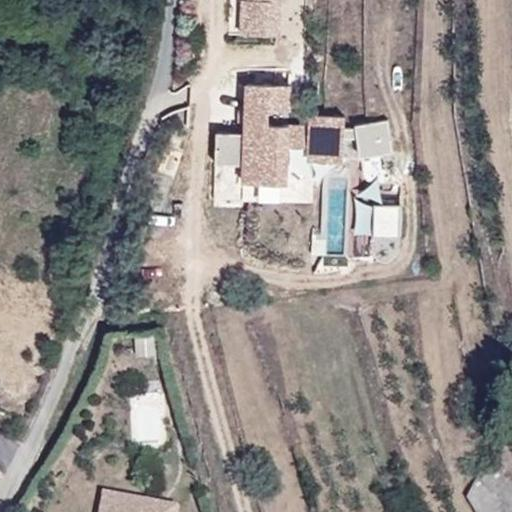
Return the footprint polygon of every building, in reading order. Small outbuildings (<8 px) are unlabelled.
[(289,2),(289,0),(243,0),(242,33),(280,35),(282,1),(289,2)] [(393,151),(388,119),(356,123),(356,127),(346,127),(346,116),(311,115),(310,127),(288,127),(289,83),(246,83),(246,131),(217,130),(217,162),(245,162),(245,179),(287,179),(288,146),(310,147),(310,158),(344,159),(345,137),(358,137),(360,156),(393,151)] [(398,232),(402,201),(379,198),(375,228),(398,232)] [(495,468),(480,480),(493,494),(497,495),(510,483),(510,482),(495,468)] [(468,498),(476,511),(511,511),(497,495),(493,494),(480,480),(477,478),(468,498)] [(511,511),(511,485),(510,483),(497,495),(511,511)] [(123,511),(125,501),(177,510),(178,505),(107,492),(103,511),(123,511)] [(176,511),(177,510),(125,501),(123,511),(176,511)]
